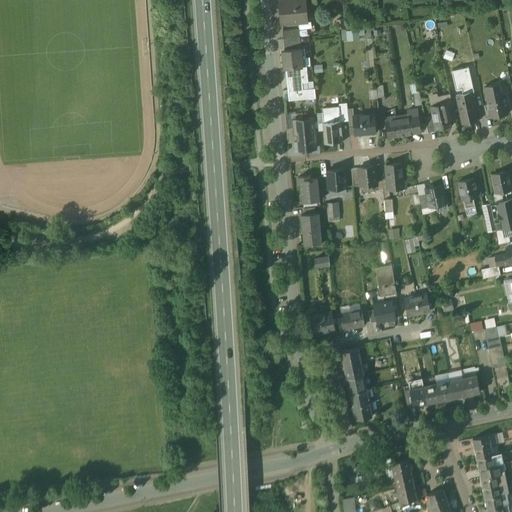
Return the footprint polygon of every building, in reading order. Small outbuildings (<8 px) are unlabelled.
[(305,0),(293,0),(279,1),(280,11),(281,11),(283,23),(281,23),(281,25),(307,22),(305,0)] [(343,19),(336,20),(337,29),(344,28),(343,19)] [(298,29),(282,31),(283,39),(299,37),(298,29)] [(360,40),(360,29),(341,30),(342,41),(360,40)] [(299,37),(283,39),(284,50),(301,49),(300,37),(299,37)] [(301,49),(284,50),(288,92),(292,92),(299,91),(299,90),(298,79),(304,78),(302,58),(305,58),(304,48),(301,49)] [(453,61),(455,54),(448,51),(445,58),(453,61)] [(468,67),(451,71),(456,90),(462,89),(463,94),(469,93),(471,92),(472,92),(472,93),(474,92),(468,67)] [(501,83),(485,87),(487,99),(504,95),(501,83)] [(314,89),(299,90),(299,91),(292,92),(293,100),(315,98),(314,89)] [(469,93),(463,94),(459,95),(456,96),(462,124),(478,121),(472,93),(472,92),(471,92),(469,93)] [(419,93),(413,95),(415,107),(422,106),(419,93)] [(436,105),(430,106),(433,117),(435,129),(436,129),(440,128),(440,130),(446,129),(446,127),(451,126),(449,117),(454,116),(454,119),(455,119),(450,94),(435,97),(436,105)] [(504,95),(487,99),(488,105),(491,117),(508,114),(504,95)] [(374,114),(353,116),(355,134),(365,133),(375,132),(374,114)] [(419,116),(409,117),(408,114),(401,115),(404,135),(421,132),(419,116)] [(386,121),(385,121),(388,138),(404,135),(401,115),(395,116),(394,116),(395,119),(386,121)] [(433,117),(425,119),(428,133),(436,131),(436,129),(435,129),(433,117)] [(312,118),(296,120),(296,119),(292,119),(293,128),(293,131),(296,131),(297,142),(295,142),(296,151),(316,149),(314,129),(313,129),(313,122),(312,118)] [(340,122),(323,123),(325,144),(342,142),(340,122)] [(296,131),(293,131),(293,128),(286,129),(287,143),(295,142),(297,142),(296,131)] [(402,164),(386,165),(388,191),(406,189),(406,180),(403,180),(402,164)] [(374,166),(358,167),(358,168),(360,186),(361,186),(362,192),(372,191),(372,185),(376,185),(374,166)] [(358,168),(351,169),(352,187),(360,186),(358,168)] [(344,169),(327,170),(329,196),(347,194),(344,169)] [(507,171),(492,175),(495,193),(495,194),(505,192),(511,191),(507,171)] [(316,179),(309,179),(309,177),(310,177),(310,176),(298,177),(298,183),(301,183),(302,202),(318,201),(316,179)] [(473,179),(457,182),(461,200),(463,200),(465,208),(475,206),(473,197),(481,196),(478,184),(475,185),(473,179)] [(441,186),(425,189),(426,194),(429,207),(447,204),(444,193),(443,193),(441,186)] [(505,192),(495,194),(495,193),(493,194),(495,204),(507,201),(505,192)] [(426,194),(419,195),(421,209),(429,207),(426,194)] [(392,200),(384,201),(385,213),(393,213),(392,200)] [(495,204),(490,205),(495,230),(511,226),(511,200),(507,201),(495,204)] [(337,203),(326,204),(328,218),(339,217),(337,203)] [(490,204),(482,206),(488,232),(495,230),(490,205),(490,204)] [(319,213),(301,215),(304,245),(321,243),(319,213)] [(401,237),(400,228),(390,229),(391,238),(401,237)] [(408,253),(416,252),(414,238),(406,239),(408,253)] [(387,241),(380,243),(382,252),(390,250),(387,241)] [(506,254),(494,257),(496,267),(498,266),(508,264),(506,254)] [(329,257),(314,258),(315,267),(330,266),(329,257)] [(454,262),(434,265),(435,273),(455,269),(454,262)] [(391,265),(375,268),(379,297),(389,295),(389,294),(393,293),(393,294),(396,294),(391,265)] [(496,267),(481,270),(483,279),(500,275),(498,266),(496,267)] [(426,294),(415,296),(419,313),(430,311),(426,294)] [(415,296),(404,298),(408,316),(419,313),(415,296)] [(391,301),(373,305),(374,310),(376,322),(387,320),(387,322),(393,321),(393,319),(395,318),(391,301)] [(361,310),(341,315),(341,318),(344,329),(364,325),(361,310)] [(374,310),(368,311),(370,323),(376,322),(374,310)] [(332,315),(320,318),(319,315),(311,316),(315,335),(336,331),(332,315)] [(496,317),(486,320),(488,327),(498,325),(496,317)] [(508,325),(487,328),(493,367),(507,365),(501,335),(510,333),(508,325)] [(368,360),(365,347),(358,348),(361,362),(368,360)] [(358,348),(341,352),(344,365),(361,362),(358,348)] [(361,362),(344,365),(347,379),(364,375),(361,362)] [(364,375),(347,379),(349,392),(366,388),(364,375)] [(476,375),(463,378),(466,395),(480,392),(476,375)] [(463,378),(450,381),(453,398),(466,395),(463,378)] [(450,381),(437,383),(441,400),(453,398),(450,381)] [(437,383),(423,386),(427,403),(441,400),(437,383)] [(423,386),(404,390),(407,407),(427,403),(423,386)] [(366,388),(349,392),(352,405),(369,401),(366,388)] [(369,401),(352,405),(355,419),(372,416),(369,401)] [(489,435),(473,438),(475,448),(491,444),(489,435)] [(491,444),(475,448),(477,458),(493,455),(491,444)] [(501,453),(493,455),(495,465),(503,463),(501,453)] [(493,455),(477,458),(480,468),(495,465),(493,455)] [(409,457),(392,461),(394,475),(411,471),(409,457)] [(495,465),(480,468),(482,478),(497,475),(495,465)] [(411,471),(394,475),(397,488),(414,484),(411,471)] [(505,473),(497,475),(499,484),(507,483),(505,473)] [(497,475),(482,478),(484,488),(499,484),(497,475)] [(414,484),(397,488),(400,502),(417,498),(414,484)] [(499,484),(484,488),(486,498),(501,494),(499,484)] [(443,488),(426,494),(431,507),(447,501),(443,488)] [(501,494),(486,498),(488,507),(503,504),(501,494)] [(358,511),(357,498),(344,498),(344,511),(358,511)] [(451,511),(447,501),(431,507),(433,511),(451,511)]
